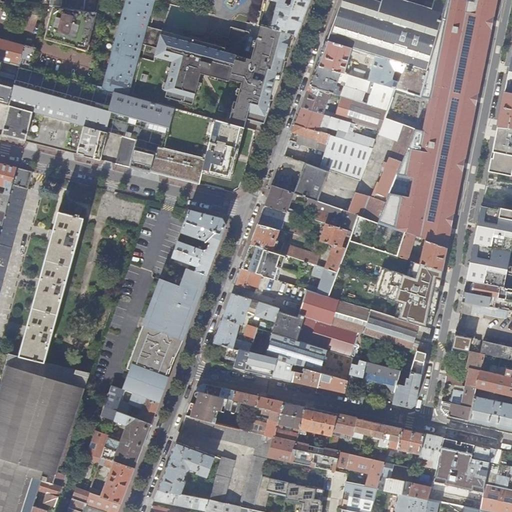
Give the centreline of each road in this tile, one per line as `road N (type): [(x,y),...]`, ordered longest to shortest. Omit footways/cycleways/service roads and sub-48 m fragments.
road 1 (residential): [(507,0),(427,424)]
road 2 (residential): [(249,207),(0,148)]
road 3 (residential): [(187,370),(427,424)]
road 4 (residential): [(326,0),(249,207)]
road 5 (residential): [(249,207),(187,370)]
road 6 (residential): [(187,370),(135,511)]
